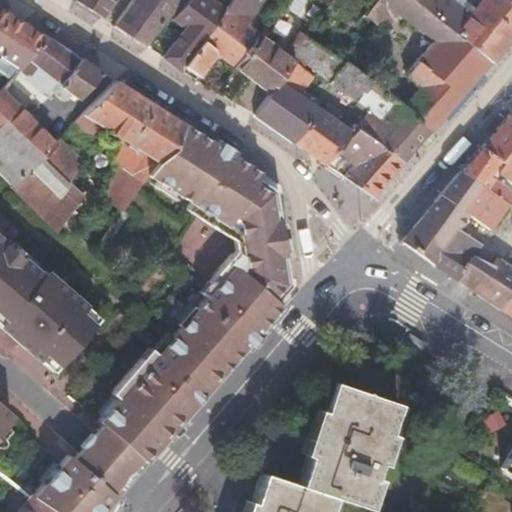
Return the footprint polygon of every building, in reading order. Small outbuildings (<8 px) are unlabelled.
[(74,0),(73,2),(101,20),(115,0),(74,0)] [(132,0),(113,28),(144,48),(179,0),(132,0)] [(162,58),(180,70),(183,66),(200,43),(231,0),(187,0),(171,21),(182,29),(162,58)] [(215,53),(234,67),(257,34),(245,26),(259,7),(256,4),(258,0),(231,0),(200,43),(215,53)] [(431,128),(490,61),(410,0),(375,0),(362,17),(382,34),(396,16),(431,40),(403,77),(417,87),(403,105),(431,128)] [(511,35),(511,0),(478,0),(468,14),(450,0),(410,0),(490,61),(511,35)] [(0,9),(0,52),(21,23),(7,15),(0,9)] [(45,36),(21,23),(0,52),(0,91),(0,92),(1,92),(16,73),(45,36)] [(298,32),(285,54),(291,59),(277,80),(298,95),(312,74),(301,67),(303,63),(314,43),(303,36),(298,32)] [(229,100),(253,115),(277,80),(291,59),(285,54),(259,36),(257,34),(234,67),(236,68),(246,76),(229,100)] [(78,58),(45,36),(16,73),(23,77),(48,95),(57,83),(78,58)] [(198,76),(215,53),(200,43),(183,66),(198,76)] [(341,62),(314,43),(303,63),(330,82),(341,62)] [(101,72),(78,58),(57,83),(77,99),(101,72)] [(403,162),(431,128),(403,105),(341,62),(330,82),(369,109),(357,126),(403,162)] [(253,115),(295,144),(319,110),(298,95),(277,80),(253,115)] [(183,124),(113,81),(84,111),(72,123),(90,135),(100,125),(131,145),(144,154),(139,161),(134,157),(129,165),(145,176),(147,173),(154,163),(174,147),(183,124)] [(0,92),(0,126),(18,110),(1,92),(0,92)] [(28,119),(18,110),(0,126),(0,164),(40,131),(28,119)] [(295,144),(323,164),(348,130),(319,110),(295,144)] [(511,117),(509,115),(480,148),(500,163),(496,170),(511,181),(511,117)] [(372,197),(403,162),(357,126),(353,123),(348,130),(323,164),(372,197)] [(202,136),(183,124),(174,147),(154,163),(147,173),(158,180),(157,182),(175,194),(177,192),(183,195),(188,168),(202,136)] [(40,131),(0,164),(0,175),(10,184),(52,143),(40,131)] [(101,422),(140,457),(144,461),(281,302),(274,296),(287,280),(279,234),(272,203),(271,189),(269,188),(251,177),(256,170),(202,136),(188,168),(183,195),(189,199),(187,205),(233,234),(234,240),(234,246),(198,289),(204,294),(194,306),(191,304),(175,322),(177,324),(155,351),(150,348),(115,398),(97,418),(101,422)] [(57,229),(63,221),(80,197),(68,186),(76,156),(56,139),(52,143),(10,184),(57,229)] [(121,160),(129,165),(134,157),(139,161),(144,154),(131,145),(121,160)] [(480,148),(460,172),(507,204),(511,197),(511,189),(492,177),(496,170),(500,163),(480,148)] [(129,165),(121,160),(119,164),(126,169),(129,165)] [(122,209),(124,206),(145,176),(129,165),(126,169),(119,164),(99,194),(122,209)] [(274,182),(256,170),(251,177),(269,188),(274,182)] [(507,204),(460,172),(429,206),(444,217),(453,204),(467,214),(465,217),(486,235),(507,204)] [(398,240),(431,265),(457,228),(465,217),(467,214),(453,204),(444,217),(429,206),(398,240)] [(109,226),(117,230),(130,210),(124,206),(122,209),(109,226)] [(431,265),(458,282),(472,258),(479,246),(457,228),(431,265)] [(0,318),(1,319),(0,320),(0,327),(48,367),(64,347),(71,347),(69,341),(74,336),(79,336),(79,331),(94,313),(41,267),(37,271),(0,240),(0,318)] [(458,282),(478,295),(494,266),(472,258),(458,282)] [(478,295),(501,310),(511,293),(511,268),(498,258),(494,266),(478,295)] [(281,302),(290,291),(287,280),(274,296),(281,302)] [(511,293),(501,310),(511,317),(511,293)] [(115,398),(150,348),(147,346),(108,392),(114,397),(97,418),(115,398)] [(255,511),(346,511),(347,511),(365,511),(400,413),(337,391),(301,494),(266,482),(255,511)] [(0,429),(12,415),(0,404),(0,429)] [(110,491),(140,457),(101,422),(72,456),(110,491)] [(511,511),(511,437),(499,459),(511,467),(511,511)] [(99,511),(114,495),(110,491),(72,456),(66,453),(36,489),(32,486),(28,490),(30,492),(56,511),(99,511)] [(444,475),(470,490),(480,473),(454,458),(444,475)] [(56,511),(30,492),(12,511),(56,511)]
